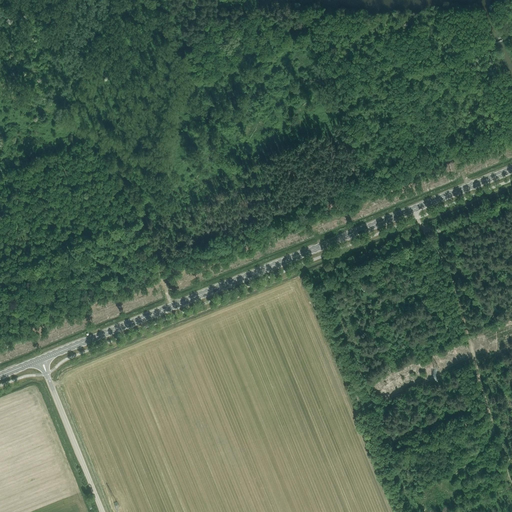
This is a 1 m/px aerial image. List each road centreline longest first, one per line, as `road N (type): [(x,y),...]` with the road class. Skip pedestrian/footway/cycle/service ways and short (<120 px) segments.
road 1 (secondary): [(43,358),(511,169)]
road 2 (track): [(0,95),(103,138),(168,298)]
road 3 (unclassified): [(102,511),(45,372)]
road 4 (track): [(490,420),(490,439),(446,486),(453,492),(509,479)]
road 5 (track): [(468,187),(400,69)]
road 6 (track): [(278,23),(365,38),(400,69)]
